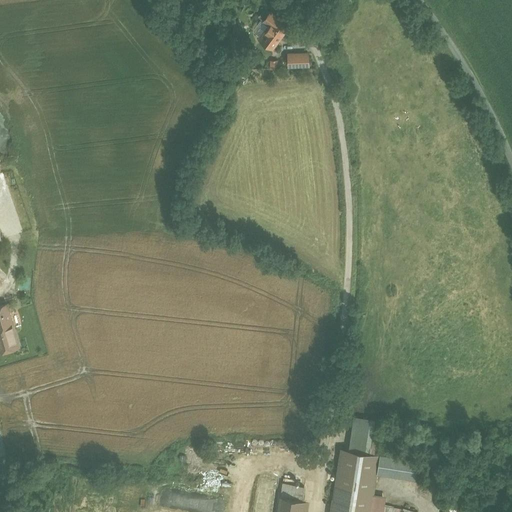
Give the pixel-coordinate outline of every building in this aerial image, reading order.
[(290,25),(271,11),(264,20),(270,25),(260,39),(273,48),(290,25)] [(249,44),(241,64),(247,66),(255,47),(249,44)] [(309,53),(289,54),(289,67),(309,66),(309,53)] [(270,69),(278,68),(277,59),(269,60),(270,69)] [(237,68),(235,75),(244,77),(246,71),(237,68)] [(7,304),(0,305),(0,313),(9,311),(7,304)] [(9,311),(0,313),(0,351),(19,346),(9,311)] [(348,449),(369,451),(372,418),(351,416),(348,449)] [(370,511),(379,454),(342,448),(332,511),(370,511)] [(281,496),(278,511),(301,511),(303,500),(281,496)]
